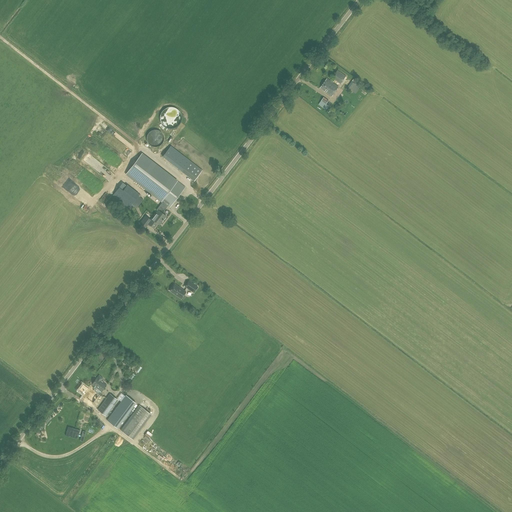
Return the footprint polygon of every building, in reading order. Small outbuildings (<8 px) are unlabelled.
[(320,88),(332,96),(338,87),(334,83),(335,82),(334,81),(335,80),(341,84),(346,76),(337,70),(332,77),(333,78),(330,81),(327,79),(320,88)] [(352,91),(356,94),(363,85),(354,78),(352,81),(347,87),(347,88),(346,89),(350,92),(351,90),(352,91)] [(317,102),(322,93),(318,91),(312,100),(317,102)] [(318,104),(325,109),(328,105),(326,104),(329,100),(324,97),(318,104)] [(147,139),(147,140),(147,141),(147,142),(148,142),(148,143),(149,143),(149,144),(150,145),(151,145),(151,146),(152,146),(153,146),(154,146),(154,147),(155,147),(156,147),(157,146),(158,146),(159,146),(160,145),(161,144),(162,144),(162,143),(163,142),(163,141),(164,140),(164,139),(164,138),(164,137),(164,136),(163,135),(163,134),(162,133),(161,132),(161,131),(160,131),(159,131),(159,130),(158,130),(157,130),(156,129),(155,129),(154,129),(154,130),(153,130),(152,130),(151,131),(150,131),(149,132),(148,133),(148,134),(147,134),(147,135),(147,136),(147,137),(147,138),(147,139)] [(162,156),(194,180),(202,170),(170,146),(162,156)] [(153,217),(161,223),(166,216),(161,212),(167,205),(169,207),(185,187),(156,165),(142,154),(126,174),(140,185),(163,202),(156,210),(158,211),(153,217)] [(94,168),(97,171),(103,164),(101,162),(94,168)] [(113,195),(129,208),(139,194),(127,185),(123,190),(119,187),(113,195)] [(139,224),(145,228),(149,224),(154,228),(157,223),(159,225),(161,223),(153,217),(152,217),(151,220),(145,215),(139,224)] [(184,287),(194,293),(198,287),(188,280),(184,287)] [(170,291),(181,298),(186,292),(174,284),(170,291)] [(96,387),(101,391),(106,385),(101,381),(103,378),(98,375),(97,378),(92,384),(93,385),(96,387)] [(83,395),(93,403),(99,395),(93,391),(96,387),(93,385),(91,389),(89,387),(89,388),(83,384),(78,390),(84,395),(83,395)] [(134,392),(131,398),(138,402),(142,396),(134,392)] [(97,410),(106,416),(117,399),(109,394),(97,410)] [(136,403),(126,395),(107,420),(117,428),(136,403)] [(121,430),(131,438),(140,425),(149,412),(139,405),(130,417),(121,430)] [(68,427),(66,436),(77,439),(80,430),(68,427)] [(147,444),(145,447),(149,449),(154,440),(146,435),(142,441),(147,444)] [(167,451),(163,459),(167,461),(171,454),(167,451)]
